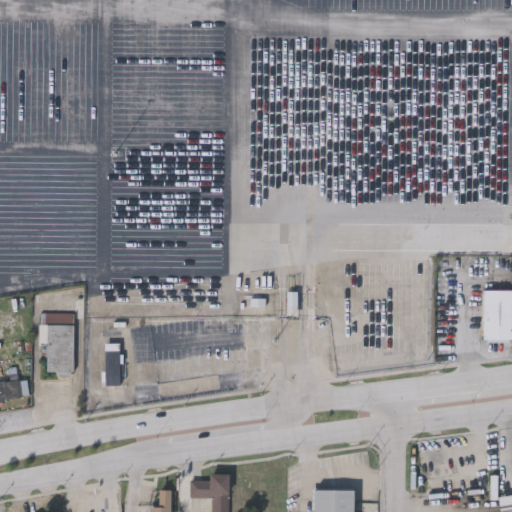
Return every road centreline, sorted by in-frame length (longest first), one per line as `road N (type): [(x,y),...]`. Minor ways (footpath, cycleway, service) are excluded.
road 1 (secondary): [(0,482),(511,402)]
road 2 (secondary): [(391,392),(0,447)]
road 3 (secondary): [(149,456),(194,439),(272,427),(286,422),(293,407)]
road 4 (residential): [(391,392),(391,511)]
